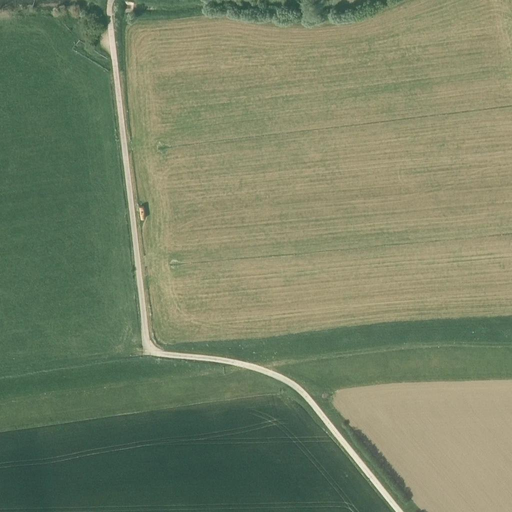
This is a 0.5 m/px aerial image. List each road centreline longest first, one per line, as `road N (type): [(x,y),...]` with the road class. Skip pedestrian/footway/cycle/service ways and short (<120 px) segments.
road 1 (unclassified): [(113,0),(150,353),(254,368),(296,386),(402,511)]
road 2 (track): [(270,375),(295,360),(374,350),(511,345)]
